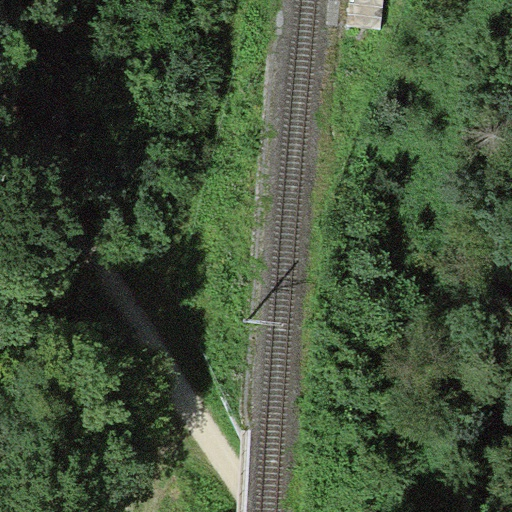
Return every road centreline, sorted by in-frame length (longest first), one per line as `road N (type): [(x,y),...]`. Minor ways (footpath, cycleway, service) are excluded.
road 1 (track): [(258,511),(0,107)]
road 2 (track): [(235,0),(150,341)]
road 3 (track): [(179,387),(153,511)]
